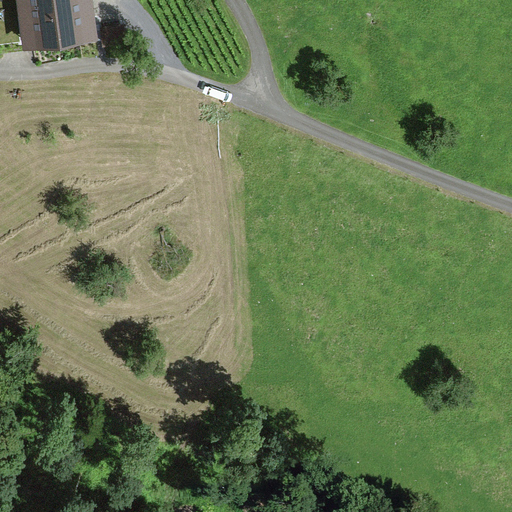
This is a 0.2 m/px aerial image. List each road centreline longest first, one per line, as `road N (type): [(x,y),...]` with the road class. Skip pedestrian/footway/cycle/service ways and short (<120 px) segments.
road 1 (track): [(236,0),(279,113),(511,202)]
road 2 (track): [(0,80),(116,71),(279,113)]
